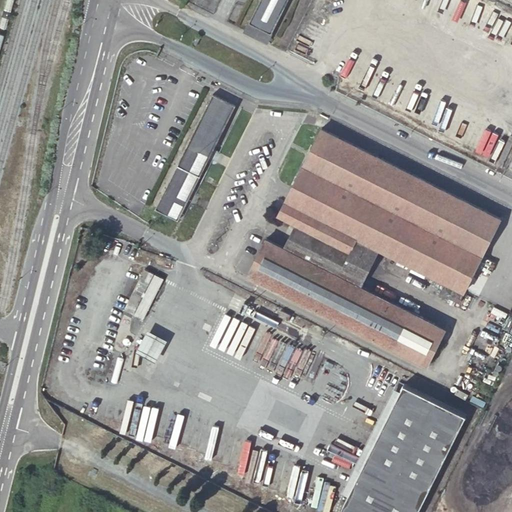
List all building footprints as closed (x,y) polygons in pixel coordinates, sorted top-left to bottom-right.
[(261,0),(251,22),(273,33),(290,0),(261,0)] [(236,104),(213,93),(185,149),(194,153),(195,151),(209,158),(236,104)] [(322,128),(304,165),(482,255),(501,219),(322,128)] [(194,153),(185,149),(155,208),(178,220),(209,158),(195,151),(194,153)] [(482,255),(304,165),(279,214),(296,223),(350,249),(357,236),(380,247),(379,248),(464,290),(482,255)] [(360,285),(338,274),(350,249),(296,223),(284,248),(266,239),(248,274),(427,364),(445,328),(360,285)] [(360,285),(379,248),(380,247),(357,236),(350,249),(338,274),(360,285)] [(123,308),(143,318),(163,276),(144,266),(123,308)] [(147,326),(136,347),(156,357),(167,336),(147,326)] [(419,511),(467,414),(404,384),(341,511),(419,511)]
